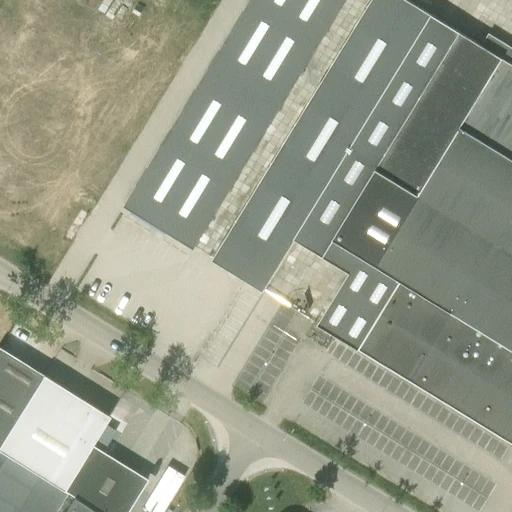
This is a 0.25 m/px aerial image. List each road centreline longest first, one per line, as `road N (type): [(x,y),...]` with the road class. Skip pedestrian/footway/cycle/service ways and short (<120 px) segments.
road 1 (unclassified): [(256,438),(0,276)]
road 2 (unclassified): [(376,511),(256,438)]
